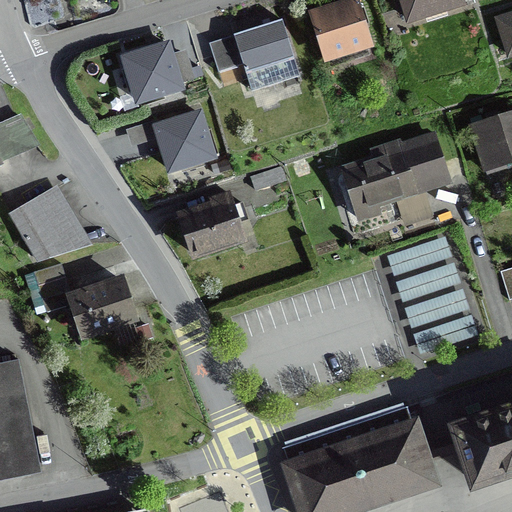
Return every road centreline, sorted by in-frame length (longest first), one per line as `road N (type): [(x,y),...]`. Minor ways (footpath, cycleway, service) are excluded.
road 1 (residential): [(22,59),(184,321)]
road 2 (residential): [(244,445),(511,353)]
road 3 (residential): [(0,504),(244,445)]
road 4 (residential): [(22,59),(196,0)]
road 5 (residential): [(184,321),(244,445)]
